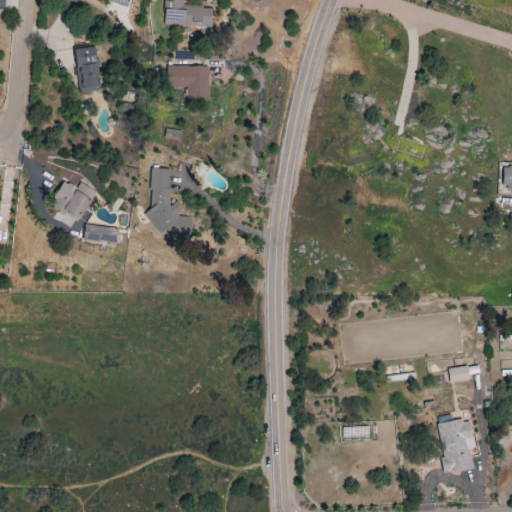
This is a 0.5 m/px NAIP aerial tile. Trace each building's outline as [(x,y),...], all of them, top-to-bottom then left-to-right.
[(214,28),(214,8),(186,8),(185,0),(173,0),(174,2),(166,1),(166,26),(214,28)] [(74,50),(79,94),(100,91),(95,47),(74,50)] [(208,67),(167,67),(167,88),(187,88),(187,100),(208,100),(208,67)] [(182,131),(165,130),(165,140),(181,141),(182,131)] [(511,168),(503,169),(503,186),(510,186),(510,195),(511,194),(511,168)] [(169,170),(150,170),(150,213),(152,213),(152,235),(191,235),(191,217),(179,217),(179,205),(169,205),(169,170)] [(77,224),(97,193),(80,183),(76,189),(66,183),(50,207),(77,224)] [(116,245),(118,230),(85,225),(83,240),(116,245)] [(450,383),(470,380),(467,366),(448,369),(450,383)] [(436,425),(442,457),(440,458),(443,474),(472,469),(468,445),(474,443),(470,418),(436,425)]
